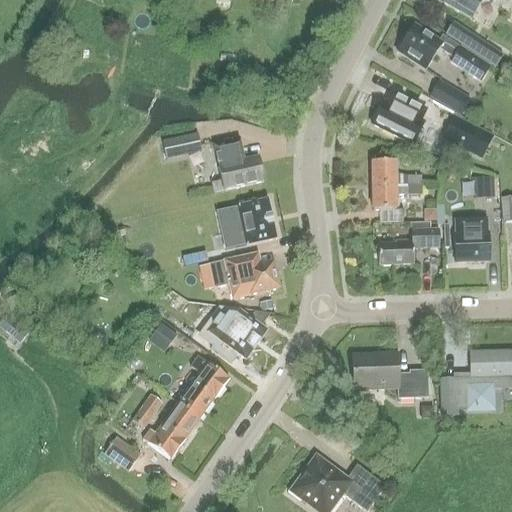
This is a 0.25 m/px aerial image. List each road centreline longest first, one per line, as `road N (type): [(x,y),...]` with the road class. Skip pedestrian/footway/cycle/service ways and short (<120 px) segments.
road 1 (tertiary): [(316,309),(314,132),(379,0)]
road 2 (tertiary): [(192,511),(297,362),(316,309)]
road 3 (residential): [(316,309),(511,307)]
